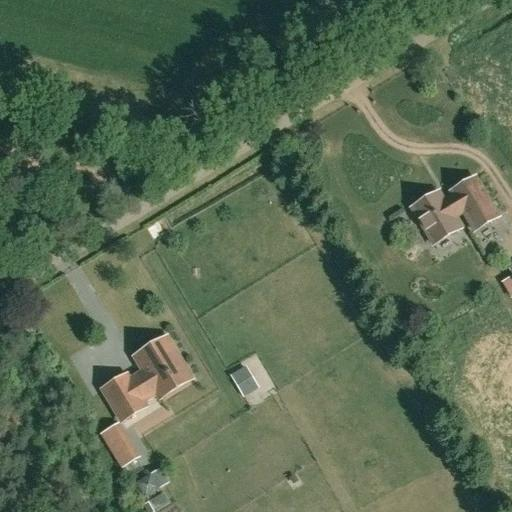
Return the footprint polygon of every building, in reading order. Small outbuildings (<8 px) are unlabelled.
[(464,211),(467,217),(475,231),(498,217),(475,178),(452,191),(454,195),(451,197),(453,201),(446,205),(439,192),(413,208),(434,244),(460,229),(454,217),(464,211)] [(126,376),(103,390),(122,422),(137,413),(130,401),(145,392),(148,397),(156,393),(160,400),(192,381),(167,338),(135,358),(144,373),(129,382),(126,376)] [(260,391),(253,380),(238,389),(244,400),(260,391)] [(121,470),(140,458),(119,423),(100,434),(121,470)] [(161,490),(150,475),(150,476),(135,486),(145,501),(161,490)]
